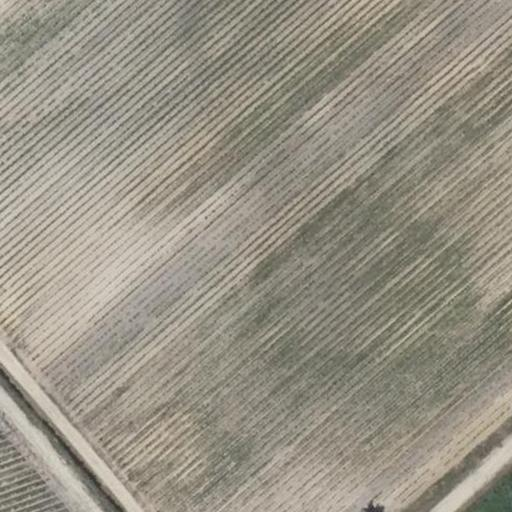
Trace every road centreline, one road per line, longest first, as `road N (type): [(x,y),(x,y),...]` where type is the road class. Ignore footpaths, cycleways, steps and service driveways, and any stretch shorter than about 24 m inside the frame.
road 1 (track): [(137,511),(0,348)]
road 2 (track): [(0,398),(98,511)]
